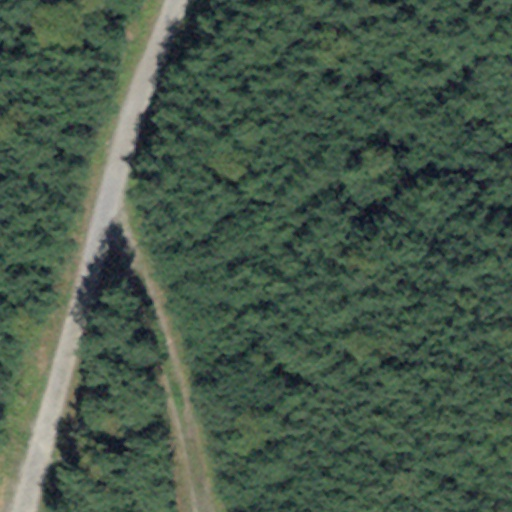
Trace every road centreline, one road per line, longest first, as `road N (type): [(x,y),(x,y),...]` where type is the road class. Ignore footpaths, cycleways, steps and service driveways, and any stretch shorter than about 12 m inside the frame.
road 1 (track): [(12,511),(161,0)]
road 2 (track): [(101,204),(203,511)]
